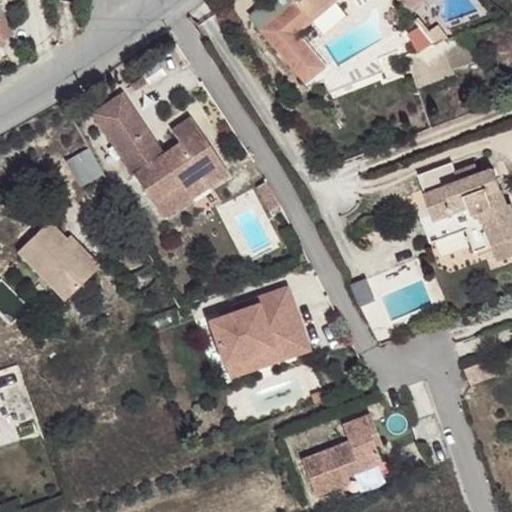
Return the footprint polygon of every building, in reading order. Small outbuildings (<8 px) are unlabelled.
[(324,75),(295,40),(343,0),(272,0),(246,23),(304,91),(324,75)] [(389,0),(405,20),(430,0),(389,0)] [(0,16),(0,38),(2,44),(16,40),(4,14),(0,16)] [(417,56),(405,60),(414,93),(453,78),(451,73),(479,65),(469,37),(437,49),(417,56)] [(191,119),(172,133),(180,146),(163,157),(155,162),(138,136),(146,131),(123,95),(93,116),(163,219),(191,200),(182,186),(200,174),(209,188),(228,175),(191,119)] [(163,157),(146,131),(138,136),(155,162),(163,157)] [(86,150),(65,162),(79,188),(100,176),(86,150)] [(489,164),(421,190),(428,207),(417,211),(428,240),(464,227),(472,250),(490,243),(496,258),(511,251),(511,206),(509,199),(506,200),(501,187),(498,189),(489,164)] [(200,174),(182,186),(191,200),(209,188),(200,174)] [(263,177),(254,183),(267,206),(278,200),(273,191),(263,177)] [(72,293),(108,258),(95,246),(89,251),(70,233),(53,218),(24,246),(72,293)] [(89,251),(95,246),(76,227),(70,233),(89,251)] [(231,311),(209,319),(224,360),(272,343),(277,356),(307,346),(285,285),(255,296),(257,302),(231,311)] [(229,305),(231,311),(257,302),(255,296),(229,305)] [(272,343),(224,360),(229,373),(277,356),(272,343)] [(491,360),(466,369),(472,385),(496,376),(491,360)] [(362,410),(334,420),(339,436),(290,453),(302,488),(338,476),(336,470),(371,458),(365,440),(362,430),(369,428),(362,410)] [(369,428),(362,430),(365,440),(372,438),(369,428)]
